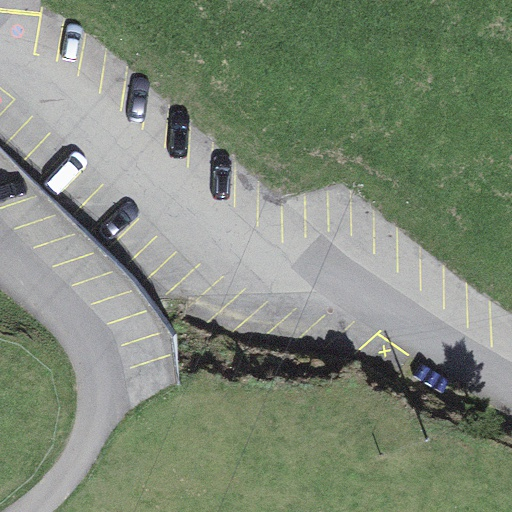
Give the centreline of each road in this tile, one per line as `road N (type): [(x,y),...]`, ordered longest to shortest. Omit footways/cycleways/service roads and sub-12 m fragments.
road 1 (unclassified): [(511,382),(181,216),(0,54)]
road 2 (unclassified): [(0,255),(72,322),(91,350),(98,384),(85,450),(66,480),(29,511)]
